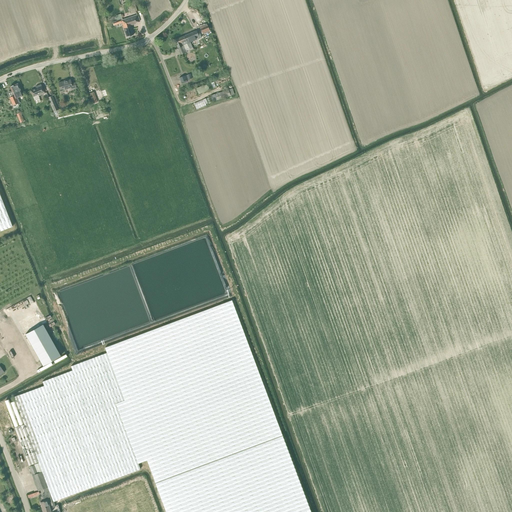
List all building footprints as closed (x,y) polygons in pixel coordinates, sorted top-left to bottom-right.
[(137,15),(121,21),(120,20),(113,22),(114,25),(122,22),(127,37),(134,34),(131,25),(135,24),(135,23),(140,21),(137,15)] [(198,30),(199,33),(201,32),(202,34),(210,31),(207,23),(199,26),(200,29),(198,30)] [(198,30),(184,36),(189,47),(190,49),(193,48),(190,42),(201,38),(201,36),(199,33),(198,30)] [(178,48),(179,52),(181,55),(186,52),(185,49),(189,47),(184,36),(174,40),(178,48)] [(179,78),(181,82),(182,84),(187,82),(186,80),(188,79),(187,75),(179,78)] [(71,90),(77,88),(75,83),(71,84),(70,80),(58,83),(61,91),(70,89),(71,90)] [(14,96),(11,97),(10,98),(13,106),(14,105),(15,109),(19,107),(18,104),(20,103),(18,98),(23,95),(21,90),(18,83),(10,87),(13,94),(14,96)] [(33,97),(34,100),(39,98),(38,96),(45,93),(42,86),(41,84),(35,87),(36,88),(30,90),(33,97)] [(198,94),(205,92),(210,90),(207,84),(206,84),(207,85),(203,86),(196,89),(198,94)] [(213,101),(230,95),(234,94),(232,88),(228,90),(227,89),(226,89),(226,90),(211,96),(213,101)] [(98,102),(94,92),(88,94),(91,104),(98,102)] [(53,96),(48,97),(54,111),(58,110),(53,96)] [(0,231),(12,226),(0,194),(0,231)] [(107,353),(98,356),(71,366),(72,370),(43,381),(43,382),(44,386),(14,397),(24,424),(15,428),(27,458),(29,465),(39,462),(39,463),(29,466),(38,490),(48,487),(53,502),(140,470),(138,464),(147,460),(166,511),(311,511),(232,300),(105,348),(107,353)] [(43,324),(25,334),(31,345),(49,335),(43,324)] [(40,502),(42,508),(54,505),(54,502),(53,503),(48,487),(43,489),(45,494),(42,494),(44,501),(40,502)]
